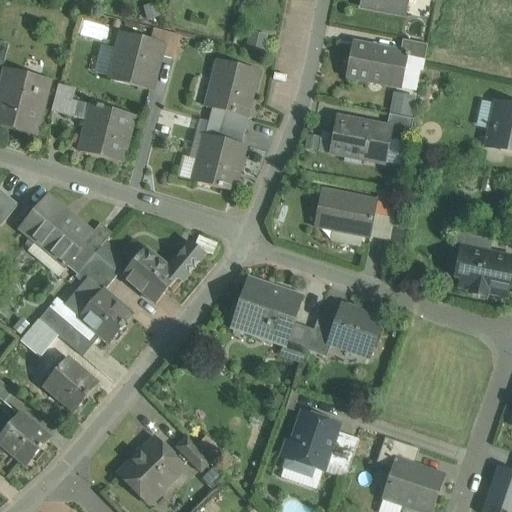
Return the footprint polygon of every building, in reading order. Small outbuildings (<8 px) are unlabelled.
[(408,0),(361,0),(360,6),(406,15),(408,0)] [(180,37),(154,30),(151,42),(164,46),(161,57),(174,61),(180,37)] [(250,31),(247,48),(265,52),(269,35),(250,31)] [(151,42),(121,34),(109,81),(152,92),(161,57),(164,46),(151,42)] [(428,46),(403,41),(401,53),(408,55),(407,59),(425,63),(428,46)] [(9,45),(0,43),(0,80),(9,45)] [(401,53),(353,44),(346,79),(401,90),(407,59),(408,55),(401,53)] [(258,72),(219,62),(207,109),(225,113),(246,118),(258,72)] [(28,73),(21,77),(8,74),(0,104),(0,125),(34,134),(47,84),(40,82),(36,75),(28,73)] [(75,90),(59,86),(52,113),(68,117),(72,102),(75,90)] [(394,93),(391,113),(414,116),(417,96),(394,93)] [(92,107),(72,102),(68,117),(88,122),(92,107)] [(511,107),(498,105),(496,116),(493,115),(490,128),(493,129),(488,149),(511,154),(511,107)] [(133,117),(104,109),(104,108),(98,106),(97,108),(93,106),(92,107),(88,122),(81,153),(122,164),(133,117)] [(246,118),(225,113),(222,126),(222,127),(245,133),(249,118),(246,118)] [(414,121),(390,116),(387,130),(392,131),(391,141),(409,144),(414,121)] [(387,130),(338,120),(337,119),(330,155),(331,155),(331,154),(385,165),(386,166),(391,141),(392,131),(387,130)] [(245,133),(222,127),(222,126),(210,123),(206,137),(242,146),(245,133)] [(242,146),(206,137),(194,183),(233,193),(245,147),(242,146)] [(19,206),(0,190),(0,227),(0,228),(19,206)] [(378,191),(376,203),(377,203),(374,216),(394,220),(399,195),(378,191)] [(376,203),(322,192),(315,228),(333,231),(362,237),(370,239),(374,216),(377,203),(376,203)] [(92,236),(48,199),(22,229),(67,267),(93,237),(92,236)] [(394,221),(394,220),(374,216),(370,239),(390,243),(393,227),(394,221)] [(93,237),(67,267),(78,276),(88,264),(96,254),(104,244),(112,235),(101,225),(92,236),(93,237)] [(393,227),(390,243),(407,246),(410,231),(393,227)] [(360,249),(362,237),(333,231),(330,243),(360,249)] [(493,241),(457,234),(454,249),(462,250),(463,249),(490,255),(493,241)] [(127,263),(104,244),(96,254),(117,271),(119,273),(127,263)] [(191,245),(170,270),(179,278),(178,279),(182,283),(204,256),(191,245)] [(511,259),(490,255),(463,249),(462,250),(459,269),(464,270),(461,288),(472,290),(471,294),(486,297),(487,293),(506,297),(511,266),(511,259)] [(170,270),(146,250),(123,278),(156,305),(178,279),(179,278),(170,270)] [(117,271),(96,254),(88,264),(108,281),(117,271)] [(108,281),(88,264),(78,276),(76,279),(85,286),(89,281),(100,290),(108,281)] [(85,286),(67,307),(80,319),(103,293),(100,290),(89,281),(85,286)] [(302,300),(249,282),(233,328),(284,345),(286,341),(287,342),(293,325),(302,300)] [(130,317),(104,294),(104,293),(103,292),(103,293),(80,319),(110,344),(125,327),(125,326),(132,317),(131,316),(130,317)] [(91,341),(51,308),(40,321),(58,337),(80,355),(91,341)] [(381,323),(343,309),(337,325),(331,344),(332,344),(369,357),(381,323)] [(337,325),(319,318),(314,332),(307,352),(327,359),(332,344),(331,344),(337,325)] [(40,321),(22,342),(40,358),(58,337),(40,321)] [(314,332),(293,325),(287,342),(286,341),(284,345),(282,353),(304,360),(307,352),(314,332)] [(98,386),(68,360),(45,388),(62,402),(60,403),(74,415),(87,400),(90,397),(89,397),(98,386)] [(13,393),(0,382),(0,400),(4,404),(13,393)] [(20,415),(0,439),(0,443),(28,467),(43,449),(42,449),(50,439),(48,438),(47,439),(21,417),(22,416),(20,415)] [(339,427),(303,415),(292,446),(287,444),(283,457),(288,458),(287,460),(315,470),(323,473),(325,466),(336,434),(339,427)] [(359,441),(336,434),(325,466),(348,474),(359,441)] [(213,463),(187,437),(176,449),(201,474),(213,463)] [(419,450),(385,439),(376,465),(393,471),(397,461),(414,467),(419,450)] [(184,469),(156,440),(119,476),(147,505),(184,469)] [(315,470),(287,460),(284,470),(311,479),(315,470)] [(414,467),(397,461),(393,471),(384,499),(421,511),(432,511),(444,477),(414,467)] [(511,511),(511,473),(502,470),(488,510),(493,511),(511,511)]
